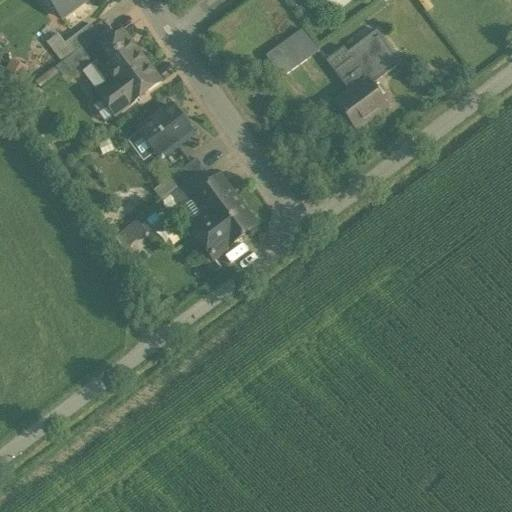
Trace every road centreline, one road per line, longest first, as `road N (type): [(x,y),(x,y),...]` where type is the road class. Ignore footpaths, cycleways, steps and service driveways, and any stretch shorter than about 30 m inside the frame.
road 1 (residential): [(0,460),(300,231)]
road 2 (residential): [(300,231),(511,74)]
road 3 (residential): [(170,28),(300,231)]
